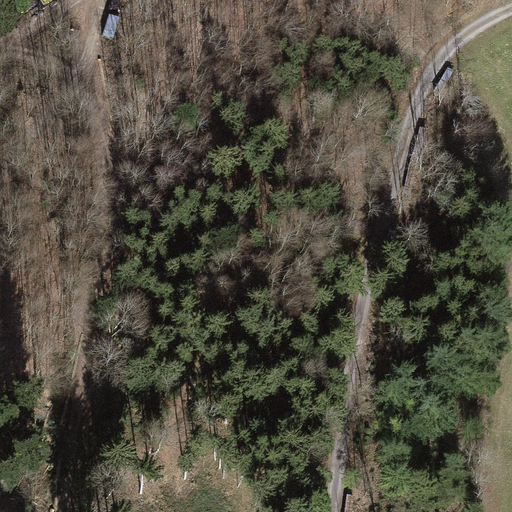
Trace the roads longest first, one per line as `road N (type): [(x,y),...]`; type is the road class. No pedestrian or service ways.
road 1 (track): [(333,511),(367,247),(418,93),(444,48),(511,15)]
road 2 (track): [(82,511),(111,195),(81,79)]
